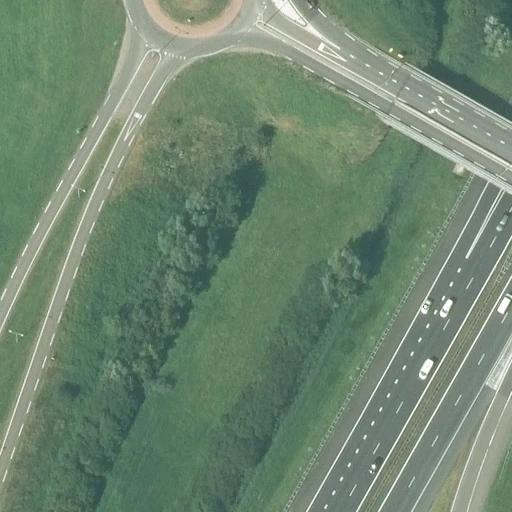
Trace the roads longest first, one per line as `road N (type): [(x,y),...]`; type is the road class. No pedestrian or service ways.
road 1 (secondary): [(0,472),(87,221),(151,90),(182,48)]
road 2 (secondary): [(146,29),(0,315)]
road 3 (primary): [(235,31),(511,177)]
road 4 (motorway): [(479,265),(340,511)]
road 5 (motorway): [(394,511),(511,304)]
road 6 (primary): [(511,157),(335,56)]
road 7 (motorway): [(459,511),(511,374)]
